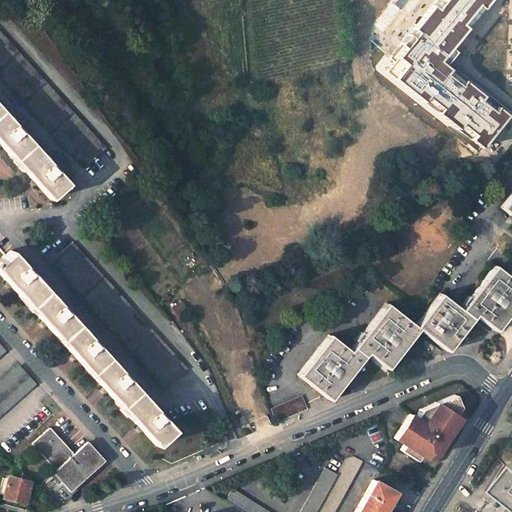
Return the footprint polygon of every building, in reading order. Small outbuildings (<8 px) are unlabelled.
[(447,71),(413,114),(435,132),(448,116),(469,89),(473,92),(502,56),(486,44),(483,48),(475,42),(494,19),(496,20),(511,0),(474,0),(452,27),(450,25),(443,34),(422,18),(425,18),(407,3),(395,19),(398,22),(393,28),(447,71)] [(105,148),(0,31),(0,77),(82,168),(105,148)] [(66,182),(0,109),(0,144),(26,173),(49,198),(66,182)] [(511,192),(499,209),(511,219),(511,192)] [(187,367),(72,241),(58,254),(52,246),(42,255),(165,388),(187,367)] [(5,256),(0,250),(0,275),(8,285),(42,322),(73,356),(108,395),(140,430),(155,446),(172,431),(10,251),(5,256)] [(474,316),(494,331),(511,309),(511,280),(493,266),(459,309),(471,319),(474,316)] [(446,351),(471,319),(459,309),(439,293),(413,326),(417,329),(446,351)] [(386,369),(417,329),(413,326),(385,304),(351,347),(363,356),(366,353),(386,369)] [(348,350),(327,334),(296,375),(328,400),(363,356),(351,347),(348,350)] [(0,415),(35,384),(17,365),(0,380),(0,415)] [(307,409),(301,396),(270,409),(275,422),(307,409)] [(451,416),(456,409),(451,397),(427,407),(416,412),(412,419),(404,415),(401,422),(391,441),(401,447),(398,452),(404,456),(415,462),(418,457),(423,460),(427,453),(433,457),(453,423),(456,419),(451,416)] [(95,451),(85,441),(72,454),(57,437),(49,428),(31,444),(55,469),(52,472),(70,491),(103,460),(95,451)] [(226,440),(222,431),(213,434),(217,444),(226,440)] [(333,511),(362,462),(353,457),(348,459),(338,475),(316,511),(333,511)] [(316,511),(338,475),(326,468),(300,511),(316,511)] [(511,471),(495,494),(511,507),(511,471)] [(29,481),(8,474),(1,497),(23,503),(29,481)] [(383,511),(394,494),(373,482),(355,511),(383,511)] [(224,501),(240,511),(266,511),(231,490),(224,501)]
